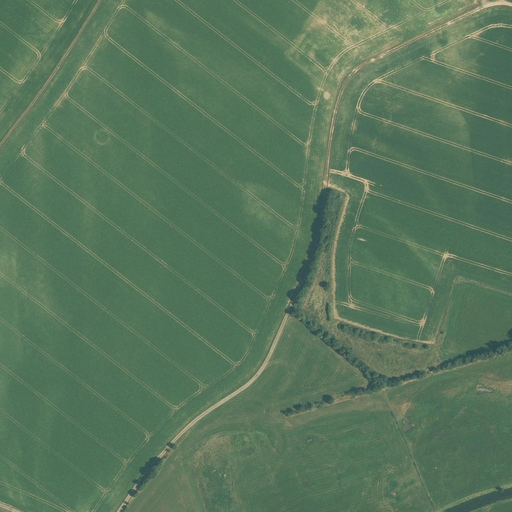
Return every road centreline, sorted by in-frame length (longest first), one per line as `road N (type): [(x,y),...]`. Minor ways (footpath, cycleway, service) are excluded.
road 1 (track): [(511,5),(486,5),(355,71),(334,112),(306,274),(262,368),(154,462),(119,511)]
road 2 (track): [(0,143),(102,0)]
